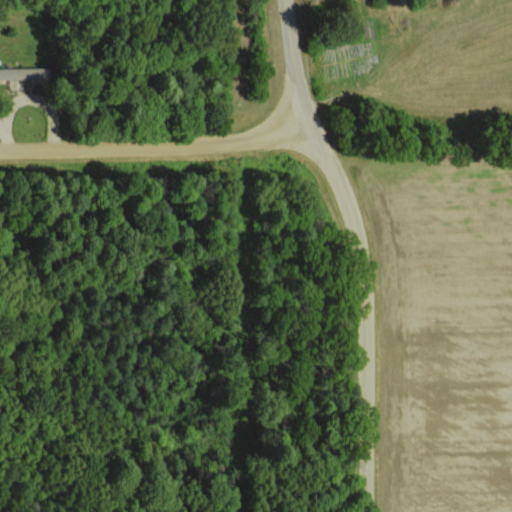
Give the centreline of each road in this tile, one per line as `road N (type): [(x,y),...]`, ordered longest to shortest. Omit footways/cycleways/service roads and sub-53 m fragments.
road 1 (residential): [(365,511),(364,253),(350,203),(316,139)]
road 2 (residential): [(0,151),(316,139)]
road 3 (residential): [(316,139),(284,0)]
